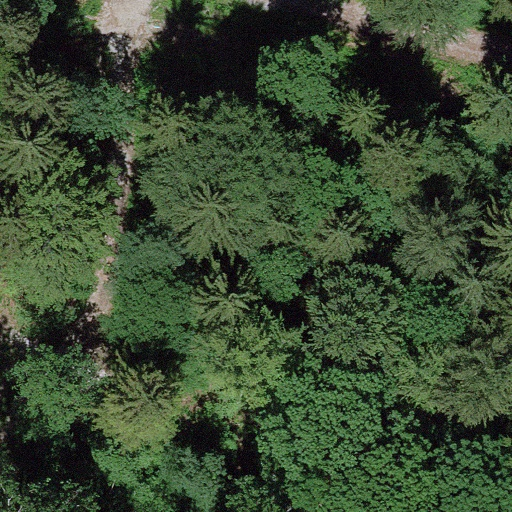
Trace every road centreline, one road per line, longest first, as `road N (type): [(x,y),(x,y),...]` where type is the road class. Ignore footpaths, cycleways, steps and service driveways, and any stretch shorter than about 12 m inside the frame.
road 1 (unknown): [(0,473),(116,366),(157,252),(166,42),(159,0)]
road 2 (track): [(337,0),(511,58)]
